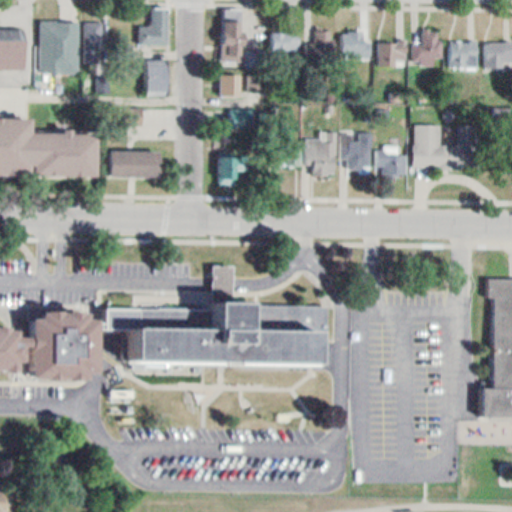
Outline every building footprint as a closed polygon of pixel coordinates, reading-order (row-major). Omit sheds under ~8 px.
[(165,4),(166,37),(139,37),(135,18),(149,19),(148,3),(165,4)] [(217,58),(220,9),(242,11),(240,56),(217,58)] [(36,12),(36,67),(77,69),(76,13),(36,12)] [(85,15),(86,57),(102,57),(102,15),(85,15)] [(304,37),(306,57),(329,54),(330,19),(315,20),(314,36),(304,37)] [(0,65),(21,65),(22,20),(0,21),(0,65)] [(408,37),(408,58),(429,59),(429,51),(439,50),(438,21),(420,21),(419,35),(408,37)] [(269,25),(269,41),(245,43),(246,60),(298,60),(299,24),(269,25)] [(339,26),(338,52),(369,54),(368,36),(360,34),(360,24),(339,26)] [(374,32),(376,60),(401,59),(404,33),(374,32)] [(446,33),(475,33),(475,61),(446,61),(446,33)] [(508,36),(510,59),(481,61),(481,34),(508,36)] [(142,54),(143,91),(166,91),(162,58),(142,54)] [(219,67),(219,91),(238,91),(240,68),(219,67)] [(51,127),(51,106),(31,106),(31,127),(51,127)] [(124,124),(141,124),(141,108),(124,108),(124,124)] [(0,109),(0,170),(93,170),(92,124),(28,123),(25,110),(0,109)] [(229,109),(229,127),(254,127),(254,109),(229,109)] [(410,163),(410,118),(445,119),(447,167),(410,163)] [(337,125),(338,150),(345,161),(367,162),(368,124),(337,125)] [(333,126),(335,172),(311,173),(301,157),(303,128),(333,126)] [(272,136),(271,161),(298,163),(298,134),(272,136)] [(403,169),(402,144),(373,142),(374,170),(403,169)] [(105,168),(105,143),(156,145),(156,169),(105,168)] [(216,144),(217,180),(238,180),(237,168),(253,167),(257,147),(216,144)] [(101,299),(205,300),(206,265),(228,266),(228,300),(323,301),(323,343),(312,343),(311,365),(224,364),(119,363),(120,328),(101,328),(101,322),(101,314),(101,299)] [(511,270),(484,269),(479,413),(511,413),(511,270)] [(0,366),(89,368),(92,322),(95,322),(101,322),(101,314),(90,314),(90,303),(22,301),(21,322),(0,322),(0,366)] [(0,486),(0,511),(8,511),(9,487),(0,486)]
